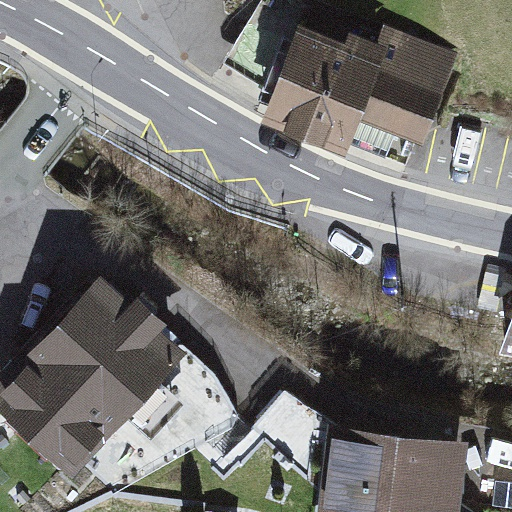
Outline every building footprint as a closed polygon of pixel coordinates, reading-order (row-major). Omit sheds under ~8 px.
[(260,0),(240,33),(287,64),(300,33),(310,10),(295,0),(260,0)] [(287,64),(269,109),(407,163),(449,58),(385,32),(379,49),(349,37),(344,50),(300,33),(287,64)] [(33,360),(3,392),(32,419),(73,457),(171,352),(148,330),(158,319),(135,298),(125,309),(99,284),(31,357),(33,360)] [(0,448),(32,419),(3,392),(0,395),(0,448)] [(400,438),(338,431),(328,511),(448,511),(455,454),(398,448),(400,438)]
